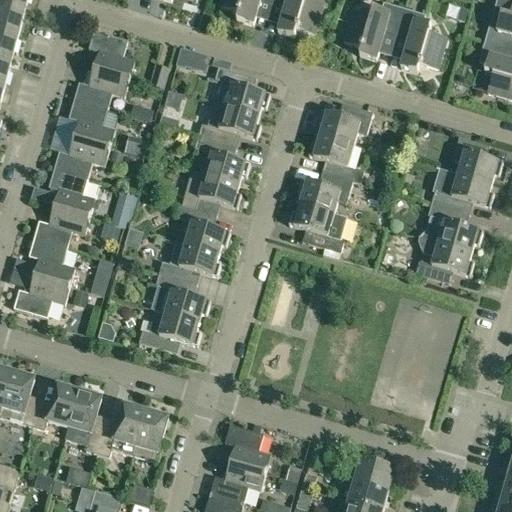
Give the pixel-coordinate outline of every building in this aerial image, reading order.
[(0,0),(0,9),(24,15),(28,0),(0,0)] [(256,21),(268,24),(274,0),(223,0),(220,10),(239,15),(237,24),(253,28),(256,21)] [(274,0),(268,24),(280,28),(278,35),(294,40),(297,32),(315,38),(324,6),(306,1),(306,0),(274,0)] [(391,60),(404,12),(383,6),(381,14),(373,12),(371,20),(352,15),(343,46),(362,51),(359,59),(376,64),(379,56),(391,60)] [(24,15),(0,9),(0,35),(18,40),(24,15)] [(491,23),(485,44),(511,51),(511,10),(509,20),(501,17),(499,25),(491,23)] [(404,12),(391,60),(403,63),(400,71),(417,76),(420,68),(438,73),(447,42),(429,37),(431,29),(423,26),(426,18),(404,12)] [(98,56),(94,73),(130,83),(135,65),(123,62),(128,44),(94,34),(89,53),(98,56)] [(0,61),(11,64),(18,40),(0,35),(0,61)] [(511,51),(485,44),(479,65),(487,68),(484,75),(493,78),(487,96),(511,103),(511,51)] [(181,53),(176,70),(185,72),(185,71),(206,77),(211,61),(181,53)] [(0,87),(5,88),(11,64),(0,61),(0,87)] [(154,69),(148,90),(160,93),(165,73),(154,69)] [(225,110),(259,120),(261,111),(266,113),(270,98),(253,94),(257,82),(218,71),(215,83),(223,85),(219,96),(228,99),(225,110)] [(124,101),(130,83),(94,73),(89,89),(79,87),(74,104),(108,114),(112,97),(124,101)] [(103,131),(108,114),(74,104),(69,122),(79,125),(74,142),(110,152),(115,134),(103,131)] [(342,108),(339,119),(322,114),(318,129),(322,130),(320,138),(354,148),(357,137),(366,140),(373,116),(342,108)] [(154,115),(134,109),(131,121),(151,126),(154,115)] [(256,129),(259,120),(225,110),(221,122),(222,122),(219,133),(202,128),(198,140),(237,151),(240,139),(257,144),(261,130),(256,129)] [(351,160),(354,148),(320,138),(317,147),(313,146),(309,160),(325,165),(322,177),(329,179),(353,186),(360,188),(364,176),(347,171),(350,160),(351,160)] [(205,179),(239,189),(242,180),(246,182),(250,167),(233,162),(237,151),(198,140),(195,152),(212,157),(209,168),(208,167),(205,179)] [(124,156),(143,161),(147,146),(128,141),(124,156)] [(503,166),(486,161),(490,150),(459,141),(452,164),(461,166),(457,178),(492,188),(494,179),(499,181),(503,166)] [(110,152),(74,142),(69,159),(59,156),(54,174),(88,183),(92,167),(105,170),(110,152)] [(114,156),(111,165),(120,168),(123,159),(114,156)] [(441,173),(435,195),(431,207),(470,218),(473,207),(490,212),(494,198),(489,196),(492,188),(457,178),(441,173)] [(101,187),(88,183),(54,174),(49,191),(59,194),(54,211),(90,221),(95,203),(96,204),(101,187)] [(239,189),(205,179),(192,175),(182,210),(217,220),(220,208),(237,213),(241,199),(237,197),(239,189)] [(353,186),(329,179),(322,177),(319,188),(302,183),(298,197),(302,199),(300,207),(334,217),(337,206),(346,208),(353,186)] [(350,222),(334,217),(300,207),(297,216),(293,214),(289,229),(306,234),(302,246),(340,257),(350,222)] [(433,221),(428,244),(472,257),(474,248),(479,249),(483,235),(466,230),(470,218),(431,207),(428,219),(433,221)] [(217,220),(182,210),(179,209),(175,221),(192,226),(189,236),(188,236),(185,248),(219,258),(222,249),(226,250),(230,236),(214,231),(217,220)] [(85,239),(90,221),(54,211),(49,228),(39,225),(34,243),(68,253),(72,236),(85,239)] [(129,233),(129,231),(132,221),(117,217),(114,229),(123,232),(129,233)] [(119,232),(107,229),(104,238),(116,242),(119,232)] [(68,253),(34,243),(29,261),(39,263),(34,280),(70,291),(75,273),(63,269),(68,253)] [(428,244),(422,266),(419,265),(415,277),(450,287),(453,276),(470,281),(474,266),(469,265),(472,257),(428,244)] [(217,266),(219,258),(185,248),(182,260),(179,270),(162,266),(159,278),(197,289),(200,277),(217,282),(221,267),(217,266)] [(100,264),(98,272),(111,275),(113,268),(113,267),(100,264)] [(194,300),(197,289),(159,278),(155,290),(159,291),(152,313),(165,316),(199,326),(202,318),(206,319),(211,305),(194,300)] [(65,309),(70,291),(34,280),(29,297),(19,294),(14,313),(48,322),(53,305),(65,309)] [(99,289),(96,298),(104,301),(106,291),(99,289)] [(199,326),(165,316),(162,328),(153,326),(150,337),(142,334),(139,346),(177,358),(180,346),(197,351),(201,336),(197,335),(199,326)] [(0,418),(12,376),(0,372),(0,418)] [(0,421),(33,431),(40,407),(41,402),(29,399),(34,382),(30,381),(28,377),(20,375),(16,377),(12,376),(0,418),(0,421)] [(52,406),(41,402),(40,407),(33,431),(45,434),(47,425),(68,431),(78,395),(76,390),(69,388),(64,391),(57,389),(52,406)] [(108,422),(96,418),(101,402),(78,395),(68,431),(91,437),(86,454),(97,458),(108,422)] [(112,454),(133,460),(146,414),(124,408),(119,425),(108,422),(97,458),(109,461),(112,454)] [(168,421),(146,414),(133,460),(155,466),(168,421)] [(230,466),(266,477),(271,459),(259,455),(264,438),(230,428),(225,447),(235,450),(230,466)] [(328,448),(316,445),(308,470),(321,474),(328,448)] [(355,483),(389,493),(395,472),(361,462),(355,483)] [(261,495),(266,477),(230,466),(225,483),(215,480),(210,498),(244,508),(248,491),(261,495)] [(0,480),(17,485),(20,473),(0,467),(0,480)] [(0,511),(8,511),(17,485),(0,480),(0,511)] [(511,504),(511,481),(508,481),(502,502),(511,504)] [(283,482),(280,493),(294,497),(297,486),(283,482)] [(383,511),(389,493),(355,483),(349,504),(376,511),(383,511)] [(302,489),(296,510),(304,511),(308,511),(314,493),(302,489)] [(112,511),(115,511),(119,501),(95,494),(91,506),(112,511)] [(242,511),(244,508),(210,498),(205,511),(242,511)] [(376,511),(349,504),(342,502),(339,511),(376,511)] [(511,511),(511,504),(502,502),(498,511),(511,511)]
